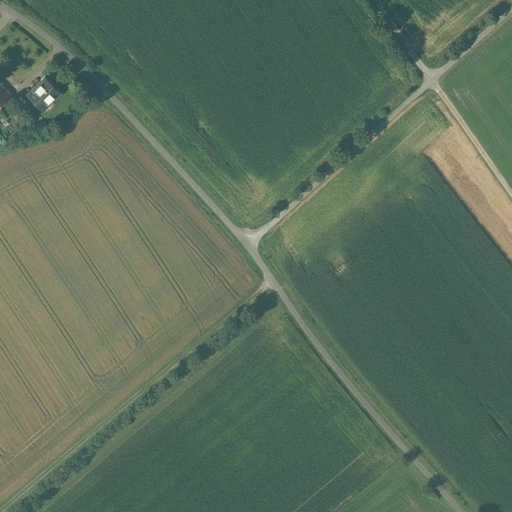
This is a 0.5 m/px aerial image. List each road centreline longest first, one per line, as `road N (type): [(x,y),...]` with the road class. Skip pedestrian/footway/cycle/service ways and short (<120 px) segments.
road 1 (track): [(0,511),(271,282)]
road 2 (unclassified): [(249,240),(71,53),(0,1)]
road 3 (unclassified): [(462,511),(336,367),(249,240)]
road 4 (unclassified): [(249,240),(433,76)]
